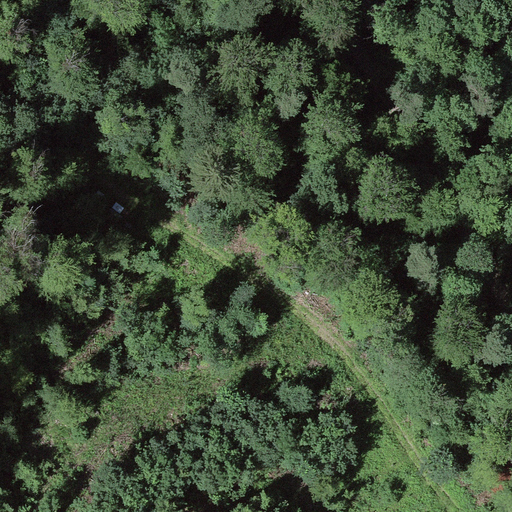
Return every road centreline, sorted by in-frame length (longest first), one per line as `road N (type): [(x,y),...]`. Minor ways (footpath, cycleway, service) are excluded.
road 1 (track): [(0,76),(297,304),(466,511)]
road 2 (track): [(337,0),(418,124),(511,320)]
